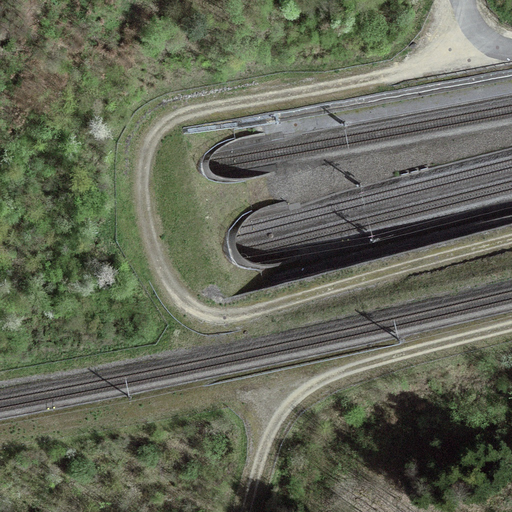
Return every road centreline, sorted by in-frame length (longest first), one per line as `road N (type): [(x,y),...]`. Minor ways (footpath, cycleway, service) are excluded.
road 1 (track): [(464,0),(461,56),(188,112),(164,125),(143,171),(150,239),(173,290),(224,314),(511,237)]
road 2 (track): [(244,511),(283,406),(337,375),(511,328)]
